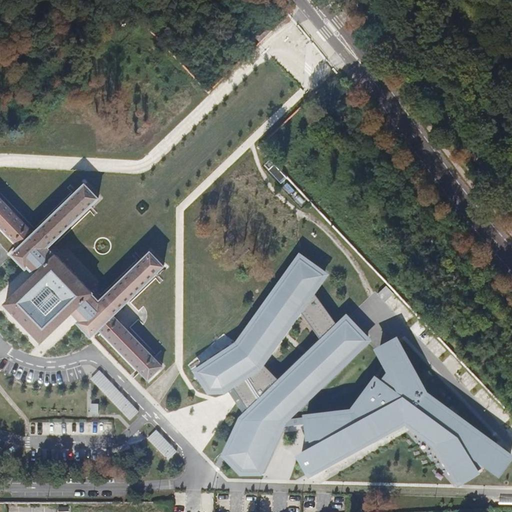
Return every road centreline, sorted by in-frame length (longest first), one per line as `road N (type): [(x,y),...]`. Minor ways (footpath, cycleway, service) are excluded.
road 1 (tertiary): [(511,256),(311,0)]
road 2 (unknown): [(511,190),(344,0)]
